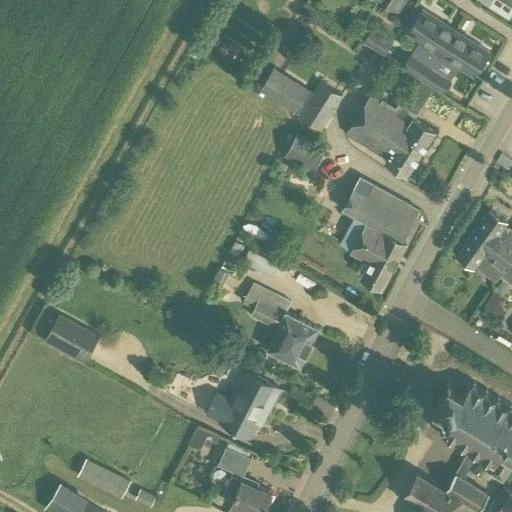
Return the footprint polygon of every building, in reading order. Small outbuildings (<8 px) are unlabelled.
[(384,0),(398,9),(404,0),(384,0)] [(440,53),(455,30),(422,8),(407,32),(440,53)] [(392,41),(371,28),(370,30),(367,29),(362,37),(364,39),(363,40),(384,54),(392,41)] [(455,30),(440,53),(473,74),(489,51),(455,30)] [(432,67),(411,53),(410,53),(403,65),(424,79),(432,67)] [(321,129),(343,94),(321,79),(309,98),(306,95),(308,91),(303,88),(301,90),(282,78),(284,75),(282,74),(286,68),(281,64),(264,91),(298,114),(321,129)] [(452,80),(432,67),(424,79),(444,92),(452,80)] [(396,107),(372,91),(345,134),(408,174),(436,130),(415,116),(417,112),(400,101),(396,107)] [(312,169),(325,147),(298,131),(285,153),(312,169)] [(297,167),(288,183),(306,193),(315,177),(297,167)] [(382,287),(407,242),(402,239),(419,207),(360,175),(326,237),(369,260),(361,275),(382,287)] [(493,252),(509,230),(502,225),(506,220),(489,208),(456,254),(473,266),(474,264),(478,266),(490,250),(493,252)] [(490,250),(478,266),(495,279),(500,273),(511,281),(511,231),(509,230),(493,252),(490,250)] [(249,249),(243,261),(256,267),(262,255),(249,249)] [(264,254),(258,266),(283,278),(288,266),(264,254)] [(300,363),(319,326),(286,310),(292,299),(254,280),(244,300),(255,305),(251,313),(278,326),(268,347),(300,363)] [(85,360),(100,334),(59,311),(44,338),(85,360)] [(273,401),(280,386),(246,369),(232,396),(217,389),(205,412),(251,435),(269,399),(273,401)] [(486,465),(485,466),(503,477),(511,462),(511,403),(473,379),(465,391),(451,382),(435,408),(449,417),(442,428),(470,446),(466,453),(486,465)] [(196,447),(205,429),(196,425),(187,443),(196,447)] [(208,456),(218,433),(209,429),(198,451),(208,456)] [(480,474),(485,466),(486,465),(466,453),(445,485),(417,468),(404,488),(422,499),(417,506),(425,510),(423,511),(452,511),(462,497),(479,507),(489,491),(463,475),(468,467),(480,474)] [(122,497),(131,479),(86,457),(78,475),(122,497)] [(251,511),(263,511),(273,490),(232,472),(222,494),(233,498),(231,503),(251,511)] [(511,511),(511,489),(503,484),(489,508),(496,511),(511,511)] [(104,511),(58,485),(45,507),(53,511),(104,511)] [(150,506),(156,495),(140,487),(135,498),(150,506)]
